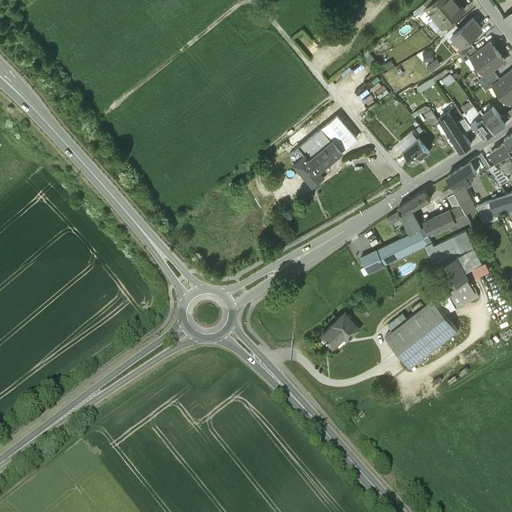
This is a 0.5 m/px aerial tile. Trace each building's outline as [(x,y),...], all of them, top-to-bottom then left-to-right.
[(433,0),(426,0),(417,8),(421,14),(427,9),(426,8),(435,1),(433,0)] [(436,0),(435,1),(426,8),(427,9),(435,18),(456,0),(436,0)] [(456,0),(435,18),(443,28),(452,20),(464,10),(456,0)] [(511,9),(503,17),(511,28),(511,9)] [(460,30),(452,37),(456,41),(450,46),(455,52),(457,51),(469,41),(468,40),(472,36),(473,37),(482,30),(472,19),(460,30)] [(452,20),(443,28),(438,32),(442,37),(444,35),(456,25),(452,20)] [(456,25),(444,35),(448,40),(452,37),(460,30),(456,25)] [(469,41),(457,51),(461,57),(474,47),(469,41)] [(478,52),(470,58),(478,67),(498,52),(490,42),(478,52)] [(461,57),(460,58),(463,63),(470,58),(478,52),(474,47),(461,57)] [(422,62),(433,60),(431,50),(421,52),(422,62)] [(498,52),(478,67),(485,76),(492,71),(505,61),(498,52)] [(511,70),(500,80),(493,86),(500,95),(511,86),(511,70)] [(485,76),(478,82),(482,87),(496,75),(492,71),(485,76)] [(446,85),(453,80),(448,72),(440,78),(446,85)] [(500,80),(496,76),(496,75),(482,87),(486,91),(493,86),(500,80)] [(511,86),(500,95),(507,105),(511,101),(511,86)] [(493,134),(483,120),(474,107),(464,113),(471,123),(483,139),(493,134)] [(496,132),(506,125),(493,108),(483,115),(496,132)] [(297,166),(302,172),(313,185),(324,176),(319,170),(325,165),(356,140),(337,116),(307,140),(299,131),(287,141),(295,151),(289,155),(297,166)] [(453,121),(444,126),(449,132),(457,127),(453,121)] [(471,128),(466,121),(457,127),(462,134),(471,128)] [(462,134),(457,127),(449,132),(461,152),(471,147),(462,134)] [(429,154),(418,140),(403,152),(414,166),(429,154)] [(511,152),(507,144),(490,154),(497,166),(505,178),(506,177),(509,175),(511,175),(511,174),(511,152)] [(471,163),(463,168),(468,179),(475,174),(471,163)] [(325,165),(319,170),(324,176),(330,171),(325,165)] [(505,178),(497,166),(489,171),(500,188),(508,183),(508,181),(506,177),(505,178)] [(463,168),(448,178),(453,188),(456,194),(462,207),(471,203),(463,187),(468,185),(465,181),(468,179),(463,168)] [(453,188),(442,194),(446,200),(449,198),(456,194),(453,188)] [(425,192),(398,209),(405,223),(409,235),(409,236),(419,229),(416,223),(417,223),(411,212),(430,201),(425,192)] [(429,238),(468,219),(462,207),(456,194),(449,198),(456,211),(423,226),(429,238)] [(511,195),(497,201),(500,211),(511,206),(511,195)] [(476,206),(473,208),(471,203),(462,207),(468,219),(474,231),(498,220),(495,213),(500,211),(497,201),(477,207),(476,206)] [(393,212),(384,218),(388,224),(397,219),(393,212)] [(409,235),(376,250),(385,266),(428,246),(419,229),(409,236),(409,235)] [(466,231),(434,247),(442,264),(435,267),(448,293),(453,304),(475,293),(468,279),(465,272),(482,264),(466,231)] [(369,274),(385,266),(376,250),(361,258),(369,274)] [(453,304),(448,293),(439,297),(446,313),(456,308),(453,304)] [(433,298),(407,318),(403,313),(388,324),(392,330),(386,335),(410,367),(458,330),(433,298)] [(346,312),(323,333),(328,338),(327,339),(333,345),(337,341),(336,340),(341,335),(349,338),(353,334),(352,333),(359,326),(346,312)]
